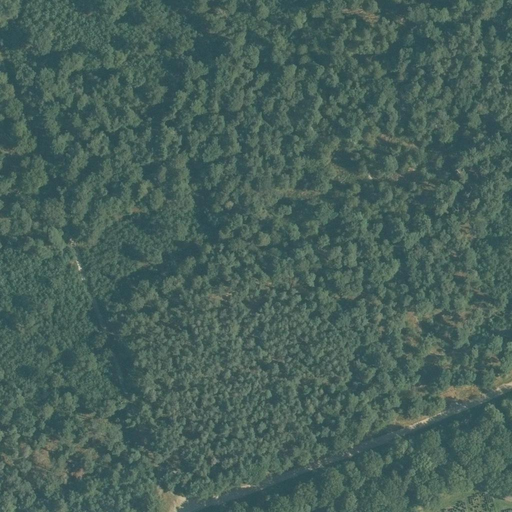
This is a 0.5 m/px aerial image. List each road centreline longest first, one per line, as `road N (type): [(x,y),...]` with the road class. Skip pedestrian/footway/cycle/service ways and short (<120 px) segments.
road 1 (track): [(0,75),(168,511)]
road 2 (track): [(420,339),(312,0)]
road 3 (track): [(185,511),(511,383)]
